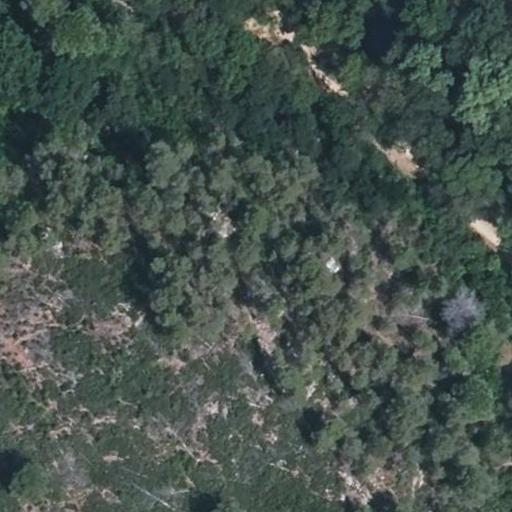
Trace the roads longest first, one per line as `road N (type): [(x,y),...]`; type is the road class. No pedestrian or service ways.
road 1 (track): [(191,0),(246,25),(311,39),(402,145),(511,251)]
road 2 (residential): [(433,0),(511,97)]
